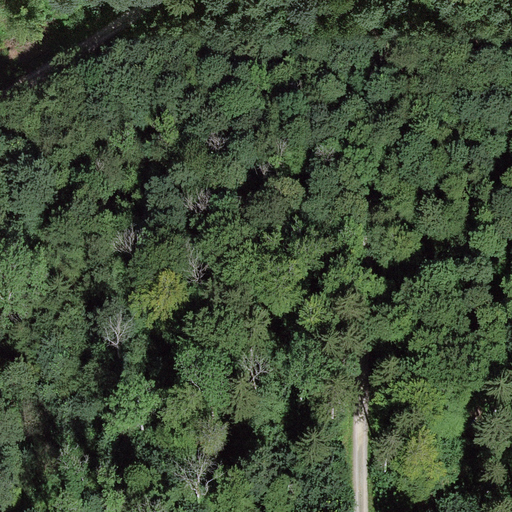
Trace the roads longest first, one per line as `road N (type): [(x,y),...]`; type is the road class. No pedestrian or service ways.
road 1 (track): [(382,0),(355,511)]
road 2 (track): [(158,0),(53,87),(0,117)]
